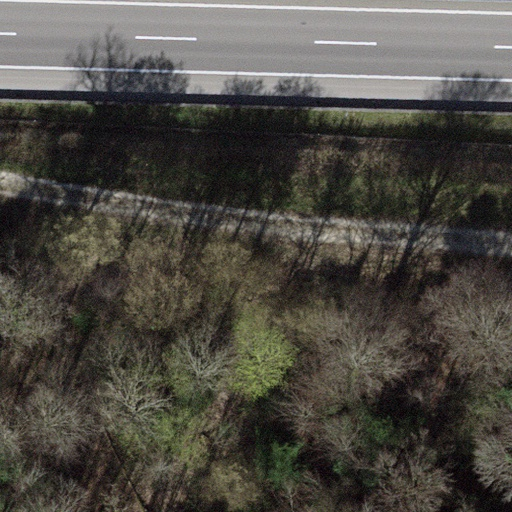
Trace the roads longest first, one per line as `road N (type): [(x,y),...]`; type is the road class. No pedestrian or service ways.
road 1 (track): [(511,252),(406,247),(0,186)]
road 2 (motorway): [(0,33),(511,47)]
